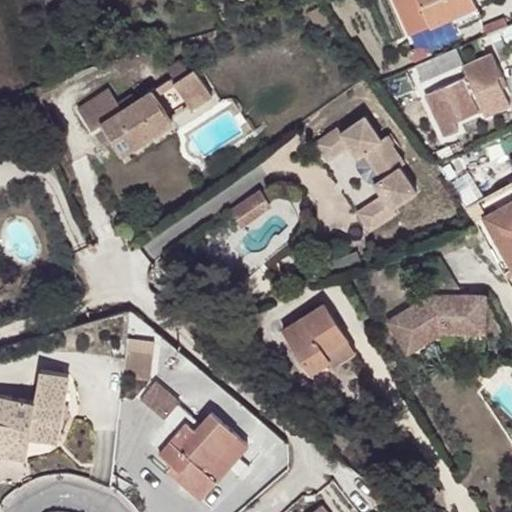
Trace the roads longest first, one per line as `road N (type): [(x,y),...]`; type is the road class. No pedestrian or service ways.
road 1 (unknown): [(260,511),(311,468),(310,450),(128,282),(0,339)]
road 2 (unknown): [(128,282),(272,165),(297,169),(334,214),(349,265)]
